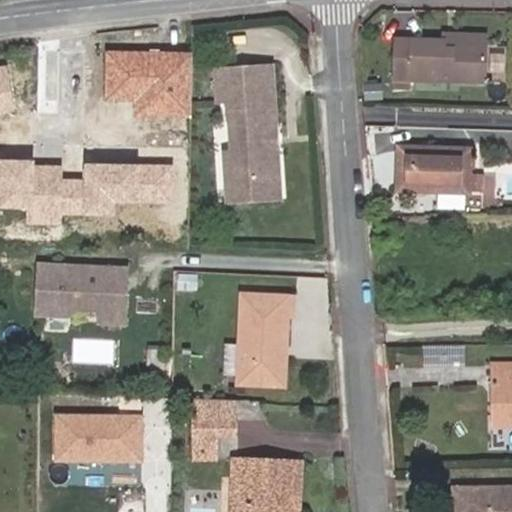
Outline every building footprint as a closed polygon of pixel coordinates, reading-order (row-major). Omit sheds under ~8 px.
[(488,83),(489,46),(455,45),(455,48),(447,48),(448,40),(398,38),(398,80),(488,83)] [(196,54),(106,49),(103,99),(137,101),(136,117),(193,120),(196,54)] [(9,69),(0,70),(0,114),(17,112),(9,69)] [(271,75),(216,79),(218,110),(229,109),(233,162),(225,163),(227,183),(244,182),(246,201),(280,199),(271,75)] [(367,98),(382,99),(384,82),(368,81),(367,98)] [(403,165),(474,166),(474,150),(403,149),(403,165)] [(62,162),(0,160),(0,213),(117,216),(117,205),(175,206),(175,167),(87,166),(87,181),(61,181),(62,162)] [(474,192),(474,166),(403,165),(403,191),(434,191),(434,186),(440,186),(439,191),(474,192)] [(244,182),(227,183),(228,202),(246,201),(244,182)] [(125,312),(127,270),(39,266),(37,316),(68,317),(76,310),(99,311),(125,312)] [(200,289),(199,276),(180,276),(180,289),(200,289)] [(20,305),(20,296),(10,295),(10,305),(20,305)] [(243,296),(243,381),(283,381),(283,350),(289,350),(290,317),(293,317),(294,297),(243,296)] [(124,324),(125,312),(99,311),(99,323),(124,324)] [(283,381),(243,381),(243,388),(288,389),(289,350),(283,350),(283,381)] [(165,368),(165,353),(150,353),(150,368),(165,368)] [(511,366),(492,366),(492,375),(511,374),(511,366)] [(511,374),(492,375),(492,383),(501,383),(501,399),(498,399),(498,410),(511,410),(511,374)] [(492,383),(493,410),(498,410),(498,399),(501,399),(501,383),(492,383)] [(242,401),(191,399),(190,417),(241,419),(242,401)] [(498,410),(493,410),(493,427),(511,426),(511,420),(498,420),(498,410)] [(511,410),(498,410),(498,420),(511,420),(511,410)] [(145,416),(56,415),(55,461),(144,463),(145,416)] [(240,440),(241,419),(190,417),(188,451),(215,452),(216,439),(240,440)] [(273,511),(274,506),(296,507),(298,461),(239,459),(237,511),(273,511)] [(511,511),(511,489),(455,492),(454,511),(511,511)]
